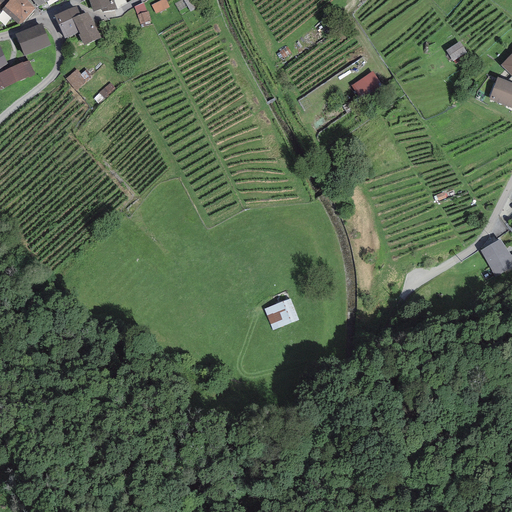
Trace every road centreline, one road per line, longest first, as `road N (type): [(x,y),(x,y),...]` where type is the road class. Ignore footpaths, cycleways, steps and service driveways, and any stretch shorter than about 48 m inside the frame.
road 1 (track): [(403,292),(369,359),(317,373),(282,427),(174,419),(0,429)]
road 2 (residential): [(0,112),(46,79),(57,58),(46,17),(0,33)]
road 3 (residential): [(511,179),(482,237),(403,292)]
